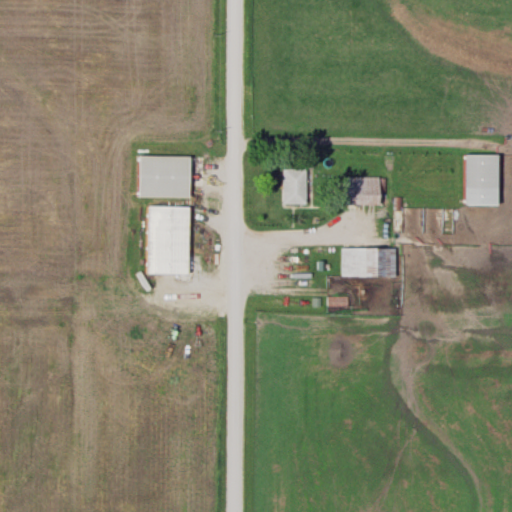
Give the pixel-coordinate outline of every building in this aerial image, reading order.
[(498,155),(463,155),(463,206),(498,206),(498,155)] [(137,198),(189,198),(189,157),(137,157),(137,198)] [(305,205),(305,170),(281,170),(281,205),(305,205)] [(379,206),(379,178),(343,178),(343,206),(379,206)] [(187,209),(143,209),(143,275),(187,275),(187,209)] [(340,249),(340,278),(395,278),(395,249),(340,249)]
